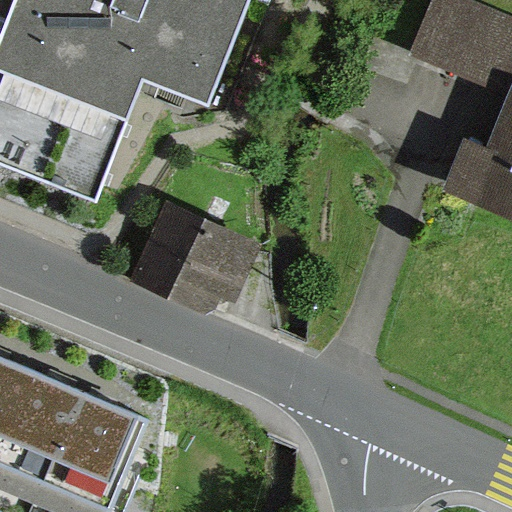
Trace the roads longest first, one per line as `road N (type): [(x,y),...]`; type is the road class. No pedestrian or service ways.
road 1 (unclassified): [(0,268),(386,425)]
road 2 (unclassified): [(386,425),(511,482)]
